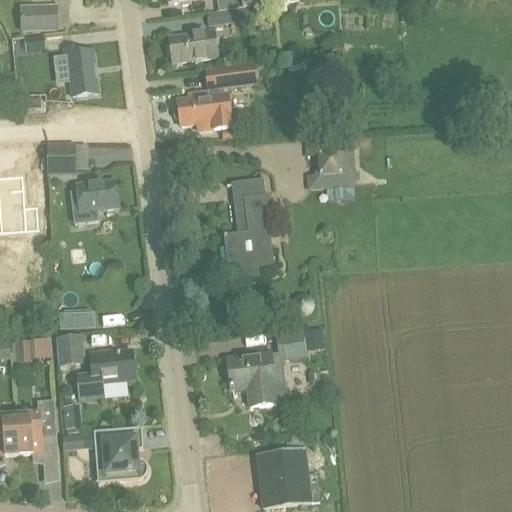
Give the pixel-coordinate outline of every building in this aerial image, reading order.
[(217,14),(242,11),(240,0),(223,0),(216,1),(217,14)] [(254,9),(270,7),(285,5),(287,5),(287,4),(339,1),(338,0),(240,0),(242,11),(254,9)] [(285,5),(270,7),(271,15),(286,13),(285,5)] [(21,35),(59,34),(58,8),(20,9),(21,35)] [(207,29),(254,24),(253,11),(205,17),(207,29)] [(191,40),(169,42),(172,67),(219,61),(216,37),(205,38),(205,30),(190,32),(191,40)] [(26,55),(47,53),(45,39),(24,41),(26,55)] [(343,48),(327,49),(328,59),(344,58),(343,48)] [(78,52),(67,53),(72,100),(99,96),(94,54),(78,56),(78,52)] [(330,65),(334,73),(341,69),(337,62),(330,65)] [(208,91),(221,90),(230,88),(231,92),(257,88),(254,68),(206,74),(208,91)] [(222,98),(221,90),(208,91),(209,94),(188,97),(189,102),(178,103),(179,109),(176,110),(174,112),(175,121),(177,123),(180,123),(181,129),(213,126),(213,132),(231,130),(229,112),(223,112),(222,98)] [(248,133),(222,135),(222,143),(249,142),(248,133)] [(355,190),(353,142),(304,144),(305,162),(316,162),(316,180),(306,181),(307,193),(355,190)] [(48,177),(75,177),(75,148),(48,148),(48,177)] [(0,215),(1,225),(25,223),(26,233),(38,232),(37,208),(25,209),(22,177),(0,178),(0,215)] [(223,238),(227,270),(229,282),(258,279),(257,271),(275,269),(267,212),(272,211),(270,197),(266,198),(264,181),(231,186),(238,236),(223,238)] [(100,215),(120,212),(116,183),(76,188),(77,195),(72,196),(76,228),(101,225),(100,215)] [(322,331),(303,334),(305,353),(325,351),(322,331)] [(230,394),(248,391),(250,410),(277,407),(272,366),(306,361),(305,353),(303,334),(302,333),(274,336),(277,356),(226,363),(230,394)] [(269,347),(269,338),(249,339),(249,348),(269,347)] [(56,340),(59,370),(86,369),(83,339),(56,340)] [(0,361),(11,361),(10,343),(0,343),(0,361)] [(30,343),(16,344),(17,366),(30,365),(30,343)] [(103,401),(102,387),(135,384),(132,354),(91,358),(93,378),(78,379),(80,403),(103,401)] [(38,417),(16,419),(19,459),(42,457),(43,463),(59,461),(54,404),(37,405),(38,417)] [(0,460),(19,459),(16,419),(0,419),(0,460)] [(147,468),(146,467),(146,466),(145,466),(145,465),(144,465),(144,464),(143,464),(142,463),(141,463),(140,462),(139,462),(138,462),(137,462),(136,462),(135,453),(143,453),(142,431),(94,435),(98,487),(138,483),(139,483),(140,483),(141,483),(142,482),(143,482),(143,481),(144,481),(144,480),(145,480),(145,479),(146,479),(146,478),(147,477),(147,476),(147,475),(148,474),(148,473),(148,472),(148,471),(147,471),(147,470),(147,469),(147,468)] [(82,438),(63,439),(64,453),(83,452),(82,438)] [(303,444),(286,447),(288,457),(257,460),(263,511),(312,506),(310,496),(319,495),(318,488),(329,487),(324,451),(305,454),(303,444)]
